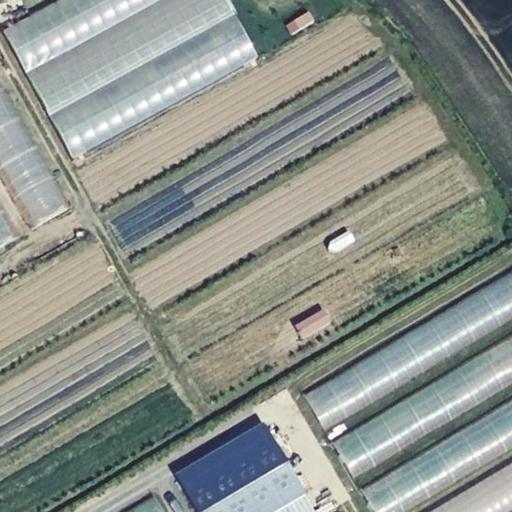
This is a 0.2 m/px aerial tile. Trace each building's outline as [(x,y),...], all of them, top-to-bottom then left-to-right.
[(0,24),(10,45),(103,0),(24,0),(0,12),(0,24)] [(36,98),(223,0),(147,0),(20,67),(36,98)] [(318,0),(284,0),(49,106),(66,143),(330,24),(318,0)] [(511,270),(305,397),(326,431),(511,317),(511,270)] [(511,335),(335,443),(356,478),(511,382),(511,335)] [(511,398),(363,489),(376,511),(403,511),(511,446),(511,398)] [(272,438),(184,490),(196,511),(277,511),(304,497),(272,438)] [(511,462),(430,511),(508,511),(511,510),(511,462)] [(126,511),(162,511),(154,497),(126,511)]
